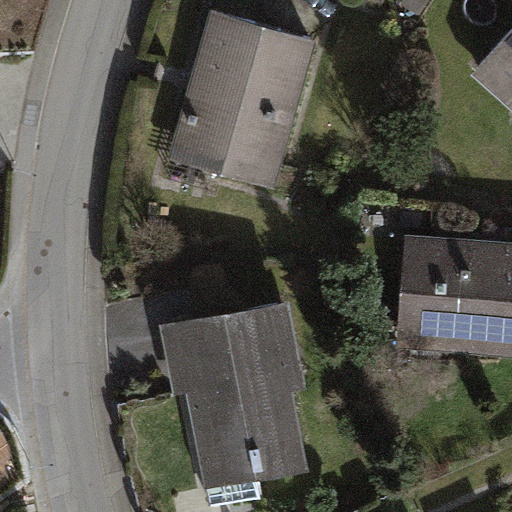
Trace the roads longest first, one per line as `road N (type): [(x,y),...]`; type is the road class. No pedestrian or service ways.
road 1 (residential): [(103,0),(64,136),(58,358)]
road 2 (residential): [(58,358),(82,511)]
